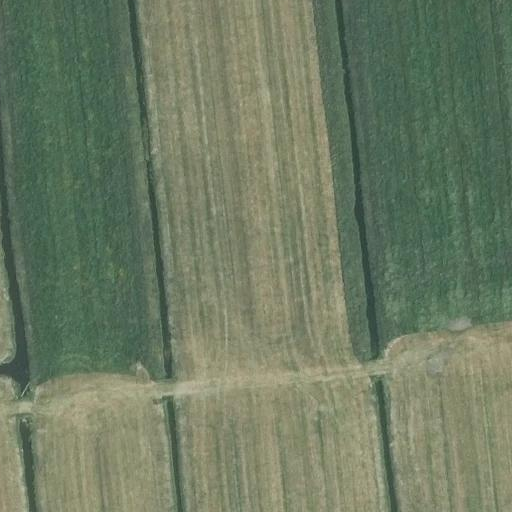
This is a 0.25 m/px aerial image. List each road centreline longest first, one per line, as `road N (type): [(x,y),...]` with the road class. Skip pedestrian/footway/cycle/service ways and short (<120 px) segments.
road 1 (track): [(0,414),(185,390)]
road 2 (track): [(113,397),(89,274)]
